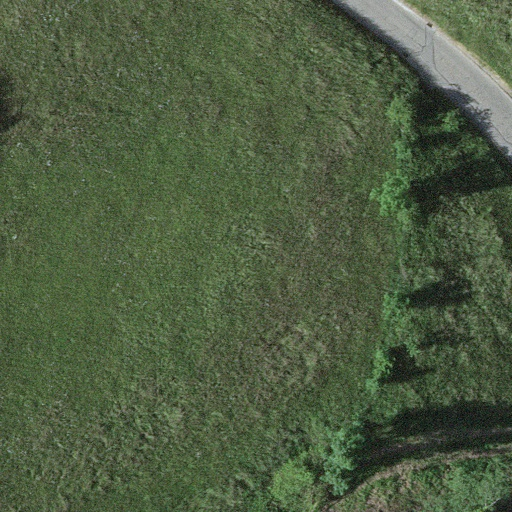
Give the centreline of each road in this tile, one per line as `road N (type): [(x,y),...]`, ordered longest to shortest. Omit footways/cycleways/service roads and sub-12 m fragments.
road 1 (tertiary): [(366,0),(511,131)]
road 2 (track): [(511,437),(362,467)]
